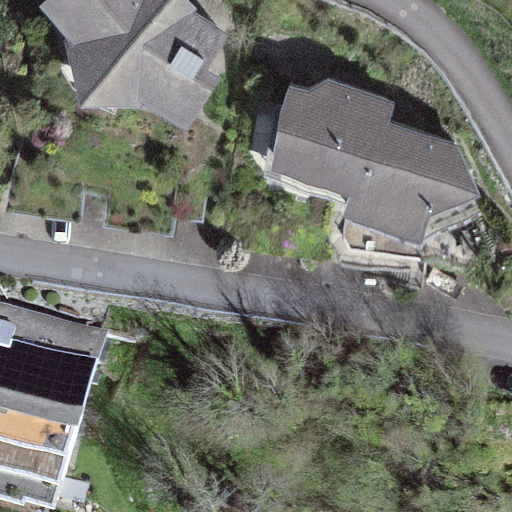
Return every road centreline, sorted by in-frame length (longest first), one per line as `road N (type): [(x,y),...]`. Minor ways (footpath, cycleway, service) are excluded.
road 1 (residential): [(511,343),(0,257)]
road 2 (residential): [(511,152),(413,4),(402,0)]
